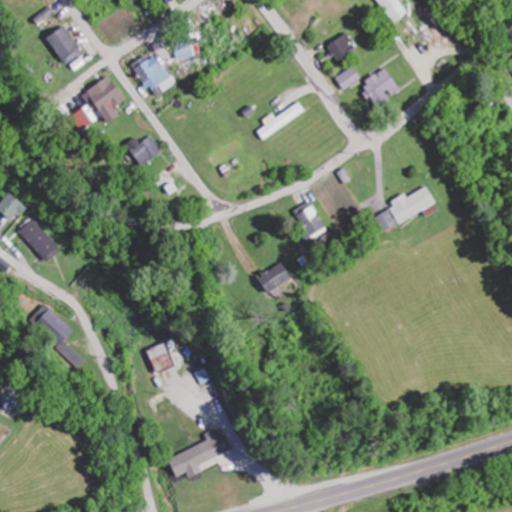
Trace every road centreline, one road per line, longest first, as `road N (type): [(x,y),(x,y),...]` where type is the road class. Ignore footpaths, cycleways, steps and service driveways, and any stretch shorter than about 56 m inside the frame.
road 1 (residential): [(152,511),(141,463),(82,318),(0,253),(28,175),(134,223),(181,227),(222,216),(292,189),(382,135),(511,25)]
road 2 (residential): [(222,216),(66,0)]
road 3 (primary): [(280,511),(511,442)]
road 4 (residential): [(363,144),(262,0)]
